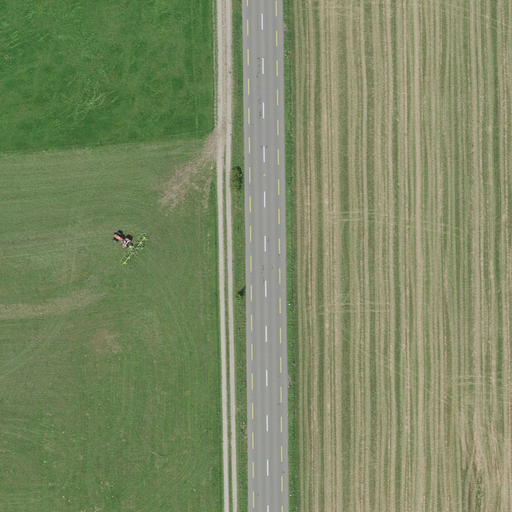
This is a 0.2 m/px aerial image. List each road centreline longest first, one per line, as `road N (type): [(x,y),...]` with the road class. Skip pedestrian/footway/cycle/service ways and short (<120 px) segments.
road 1 (track): [(227,0),(235,511)]
road 2 (secondary): [(267,511),(261,0)]
